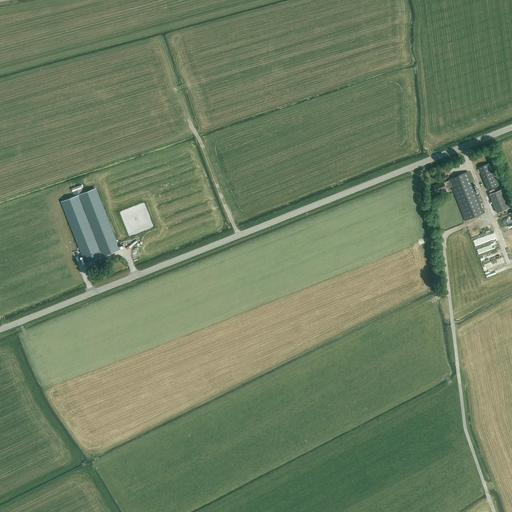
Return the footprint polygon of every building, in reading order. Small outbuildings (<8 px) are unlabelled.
[(499,185),(490,162),(479,167),(485,182),(488,189),(499,185)] [(468,171),(449,179),(449,180),(452,187),(465,220),(485,213),(468,171)] [(444,181),(433,186),(435,189),(437,194),(448,189),(447,188),(452,187),(449,180),(444,183),(444,181)] [(120,250),(96,188),(62,201),(86,263),(120,250)] [(511,207),(504,188),(489,194),(497,213),(511,207)]
